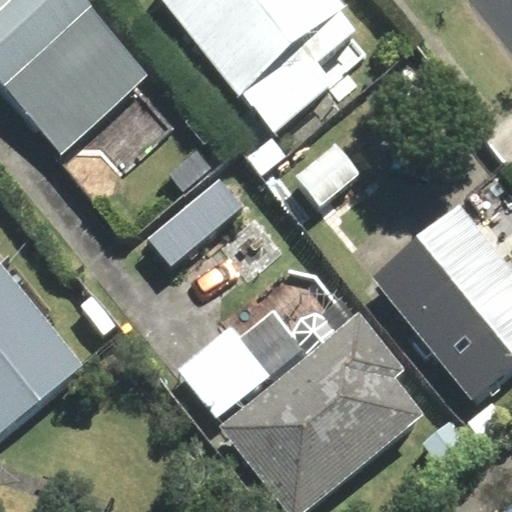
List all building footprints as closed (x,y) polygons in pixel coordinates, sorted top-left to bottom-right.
[(71,0),(0,0),(0,78),(60,153),(142,87),(71,0)] [(327,0),(156,0),(153,3),(236,108),(241,104),(273,144),(335,94),(319,75),(356,45),(341,25),(345,22),(327,0)] [(511,284),(458,220),(371,291),(471,412),(511,377),(511,284)] [(0,441),(79,378),(0,279),(0,441)] [(358,326),(217,439),(276,511),(319,511),(425,428),(395,391),(404,384),(358,326)] [(214,430),(267,388),(230,342),(177,384),(214,430)]
